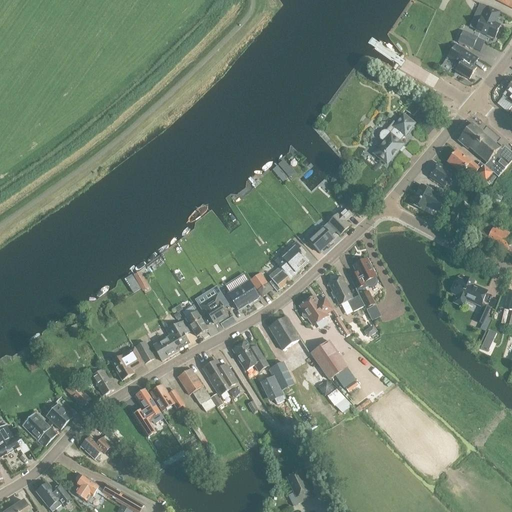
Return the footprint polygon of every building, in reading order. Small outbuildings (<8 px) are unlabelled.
[(511,0),(494,0),(511,9),(511,0)] [(476,31),(495,39),(501,26),(495,24),(500,13),(488,8),(484,19),(481,18),(476,31)] [(478,38),(463,31),(458,42),(473,49),(478,38)] [(459,65),(456,71),(470,80),(477,69),(473,66),(478,59),(455,45),(451,51),(441,69),(449,73),(455,63),(459,65)] [(383,66),(369,61),(367,66),(381,72),(383,66)] [(511,84),(503,96),(497,104),(507,112),(511,106),(511,84)] [(384,142),(374,154),(387,165),(404,145),(399,141),(404,135),(405,137),(415,125),(403,116),(396,124),(394,122),(386,131),(383,132),(381,135),(381,138),(382,140),(384,142)] [(458,141),(468,150),(469,148),(487,164),(484,166),(492,173),(498,178),(511,162),(511,154),(505,148),(502,151),(482,133),(483,132),(474,124),(458,141)] [(461,174),(467,167),(475,174),(475,173),(485,182),(492,173),(484,166),(480,163),(477,167),(466,157),(465,159),(457,151),(448,162),(461,174)] [(284,161),(278,166),(283,171),(288,166),(284,161)] [(444,187),(453,173),(439,164),(430,177),(444,187)] [(288,166),(283,171),(284,172),(289,179),(295,174),(288,166)] [(278,167),(273,171),(283,183),(285,181),(287,179),(288,179),(278,167)] [(488,181),(491,184),(496,179),(492,176),(488,181)] [(421,185),(411,204),(424,211),(427,206),(439,212),(445,200),(434,194),(435,193),(421,185)] [(448,223),(460,229),(471,209),(477,212),(484,198),(476,193),(468,207),(460,202),(448,223)] [(329,224),(340,236),(350,226),(346,222),(352,216),(346,210),(340,215),(339,214),(329,224)] [(489,227),(476,221),(473,226),(468,237),(511,257),(511,241),(511,233),(494,225),(490,234),(486,232),(489,227)] [(332,237),(336,233),(328,224),(316,234),(314,234),(309,238),(310,240),(309,241),(319,253),(334,240),(332,237)] [(303,268),(309,263),(303,256),(306,254),(297,244),(288,252),(290,254),(284,259),(282,257),(276,263),(289,277),(295,271),(297,274),(298,273),(300,275),(305,270),(303,268)] [(351,277),(357,290),(360,295),(365,293),(363,289),(369,286),(370,287),(372,286),(374,285),(376,283),(376,281),(376,279),(375,278),(376,277),(367,259),(356,265),(359,271),(358,273),(351,277)] [(280,268),(269,277),(272,281),(270,283),(277,293),(291,280),(280,268)] [(228,294),(239,311),(259,298),(249,282),(248,282),(244,275),(226,287),(230,293),(228,294)] [(252,281),(262,296),(272,290),(261,275),(252,281)] [(348,302),(353,313),(364,307),(359,296),(353,299),(349,291),(348,291),(346,287),(347,286),(343,278),(329,284),(333,292),(331,293),(334,299),(336,298),(340,306),(348,302)] [(465,278),(463,282),(459,280),(453,293),(458,295),(457,296),(481,306),(487,291),(473,285),(474,282),(465,278)] [(143,279),(138,282),(143,292),(149,288),(143,279)] [(129,287),(133,294),(141,289),(136,282),(129,287)] [(361,297),(367,310),(377,305),(371,292),(361,297)] [(207,313),(214,324),(228,316),(223,309),(229,306),(221,293),(207,302),(204,296),(196,300),(205,315),(207,313)] [(327,315),(333,310),(325,298),(319,303),(315,297),(311,300),(309,300),(305,303),(305,304),(301,307),(304,312),(303,314),(303,316),(304,318),(306,319),(308,318),(311,317),(316,324),(328,316),(327,315)] [(476,322),(483,325),(490,308),(483,305),(476,322)] [(186,320),(197,337),(208,330),(196,313),(192,307),(183,313),(186,319),(186,320)] [(301,340),(287,318),(269,329),(283,351),(301,340)] [(351,336),(340,318),(336,321),(347,338),(351,336)] [(170,337),(169,337),(179,353),(179,352),(179,351),(190,345),(184,335),(190,332),(184,321),(167,331),(170,337)] [(365,333),(369,340),(379,333),(374,326),(365,333)] [(489,331),(481,350),(488,353),(496,334),(489,331)] [(179,353),(169,337),(153,346),(162,362),(179,353)] [(348,368),(329,342),(311,354),(330,380),(348,368)] [(136,348),(145,365),(155,359),(145,343),(136,348)] [(255,366),(259,372),(269,366),(254,343),(249,346),(247,343),(243,345),(241,345),(238,347),(237,349),(234,351),(246,371),(255,366)] [(141,361),(135,349),(123,356),(123,357),(112,363),(122,382),(134,375),(132,372),(144,365),(141,361)] [(38,358),(27,364),(32,372),(43,365),(38,358)] [(217,361),(210,365),(227,392),(234,388),(233,387),(238,383),(228,368),(223,371),(217,361)] [(271,369),(282,391),(294,385),(284,363),(271,369)] [(227,392),(210,365),(203,370),(211,382),(211,383),(218,395),(219,394),(220,397),(221,396),(223,396),(226,395),(226,393),(227,392)] [(92,376),(104,397),(115,390),(103,369),(92,376)] [(178,378),(190,396),(193,394),(201,406),(211,399),(203,387),(192,369),(178,378)] [(283,396),(284,395),(275,377),(263,383),(272,401),(277,399),(279,403),(284,400),(283,396)] [(355,382),(346,389),(349,393),(358,387),(355,382)] [(92,400),(75,385),(66,390),(83,407),(92,400)] [(178,410),(182,407),(185,414),(188,412),(175,392),(169,396),(163,386),(151,394),(163,412),(174,405),(178,410)] [(143,414),(142,412),(134,417),(148,439),(156,434),(150,424),(153,422),(155,425),(164,419),(146,391),(137,397),(147,412),(143,414)] [(211,400),(218,410),(224,406),(217,396),(211,400)] [(253,414),(258,411),(253,402),(248,405),(253,414)] [(50,420),(51,421),(47,425),(35,414),(23,426),(45,448),(57,435),(50,428),(54,424),(61,431),(73,419),(58,405),(52,411),(46,417),(50,420)] [(106,423),(100,430),(99,430),(110,439),(117,432),(106,423)] [(25,444),(22,439),(16,428),(10,431),(7,425),(0,428),(0,456),(1,458),(25,444)] [(81,447),(95,460),(105,450),(107,452),(112,447),(103,439),(98,444),(91,437),(81,447)] [(287,478),(294,493),(288,496),(294,507),(300,504),(312,498),(300,472),(287,478)] [(106,499),(107,497),(127,509),(125,511),(140,511),(143,507),(109,486),(105,492),(99,488),(100,487),(84,476),(83,477),(82,476),(79,476),(78,477),(76,479),(76,481),(77,483),(79,484),(77,487),(74,492),(89,503),(92,497),(93,498),(96,492),(106,499)] [(37,493),(49,509),(60,500),(65,507),(72,501),(62,489),(56,494),(48,484),(37,493)] [(31,511),(25,502),(14,508),(16,511),(38,511),(37,511),(31,511)]
